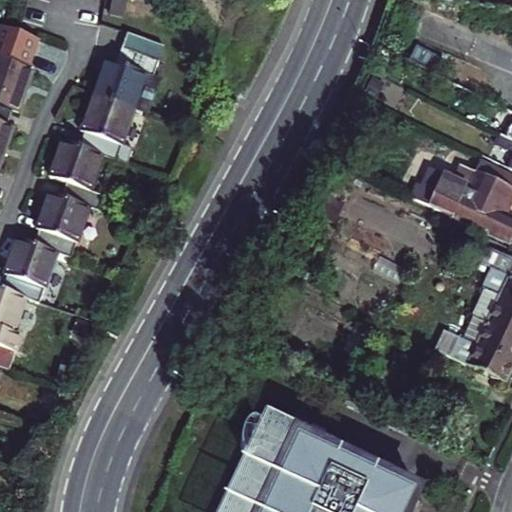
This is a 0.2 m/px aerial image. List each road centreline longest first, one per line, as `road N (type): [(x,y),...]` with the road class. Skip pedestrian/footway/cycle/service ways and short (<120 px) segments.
road 1 (secondary): [(94,511),(122,424),(351,0)]
road 2 (secondary): [(319,0),(288,74),(100,415),(68,511)]
road 3 (residential): [(85,14),(0,229)]
